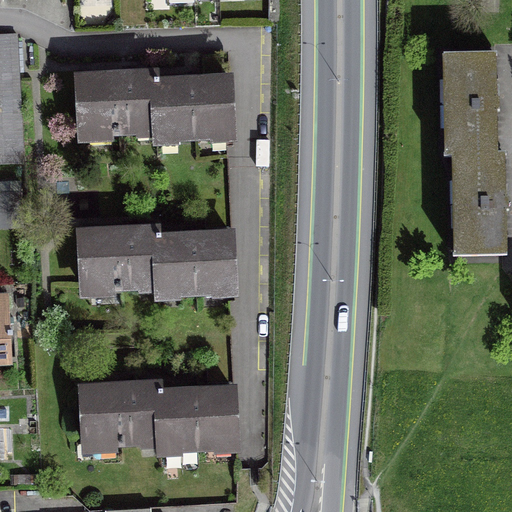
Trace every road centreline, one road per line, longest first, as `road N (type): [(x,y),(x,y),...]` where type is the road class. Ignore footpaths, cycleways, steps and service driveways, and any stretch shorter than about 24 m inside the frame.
road 1 (residential): [(254,455),(249,47),(69,53),(0,18)]
road 2 (primary): [(338,0),(336,190),(314,511)]
